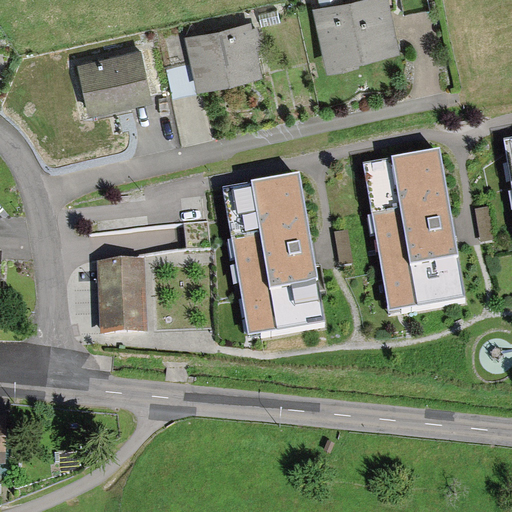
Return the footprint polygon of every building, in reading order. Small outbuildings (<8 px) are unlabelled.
[(327,71),(400,54),(387,0),(358,0),(313,11),(327,71)] [(198,92),(263,78),(251,25),(187,39),(198,92)] [(91,117),(151,104),(139,51),(79,64),(91,117)] [(511,138),(503,140),(511,187),(511,138)] [(466,301),(440,155),(366,168),(392,314),(466,301)] [(322,323),(298,185),(229,197),(253,335),(322,323)] [(489,207),(476,210),(482,241),(495,239),(489,207)] [(209,222),(184,224),(186,249),(211,247),(209,222)] [(348,230),(334,232),(340,265),(353,263),(348,230)] [(101,333),(147,331),(143,259),(98,261),(101,333)]
